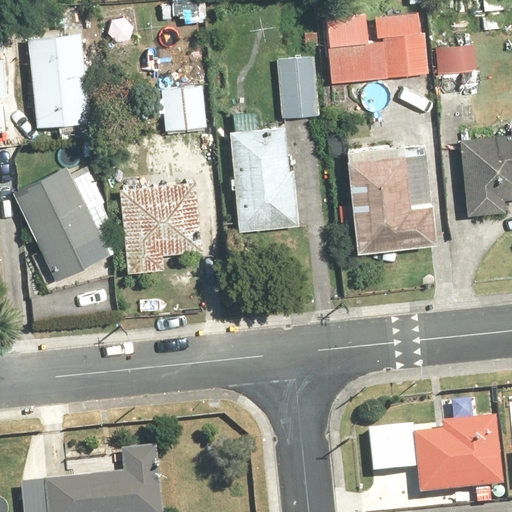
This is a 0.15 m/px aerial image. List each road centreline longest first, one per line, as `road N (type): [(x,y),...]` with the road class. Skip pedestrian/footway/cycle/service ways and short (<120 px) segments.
road 1 (residential): [(0,381),(292,351)]
road 2 (residential): [(292,351),(511,330)]
road 3 (residential): [(292,351),(308,511)]
